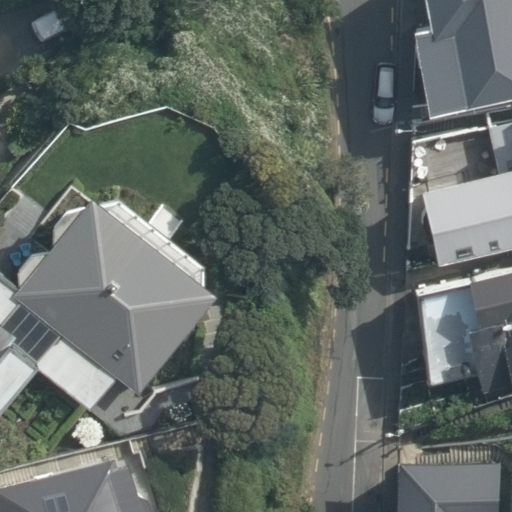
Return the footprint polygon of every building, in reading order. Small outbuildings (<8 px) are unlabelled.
[(416,27),(431,112),(511,96),(511,0),(446,0),(451,20),(416,27)] [(511,163),(432,182),(438,266),(511,249),(511,163)] [(152,387),(228,286),(107,188),(28,292),(31,295),(71,325),(47,358),(106,402),(130,371),(152,387)] [(473,410),(511,397),(511,269),(424,287),(428,384),(472,382),(473,410)] [(13,319),(31,295),(0,271),(0,412),(47,358),(25,339),(31,333),(13,319)] [(503,511),(506,448),(414,448),(410,511),(503,511)] [(167,511),(156,449),(0,476),(0,486),(5,511),(167,511)]
